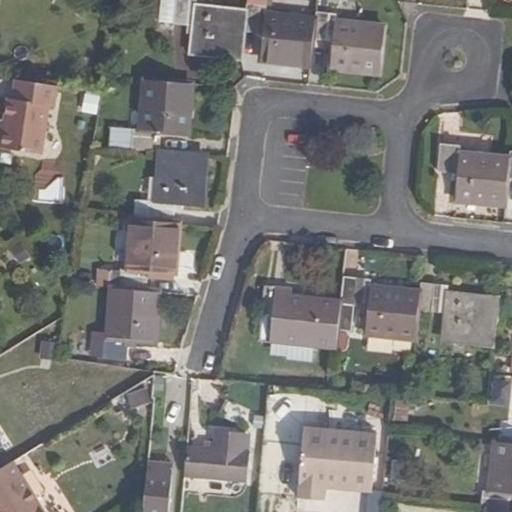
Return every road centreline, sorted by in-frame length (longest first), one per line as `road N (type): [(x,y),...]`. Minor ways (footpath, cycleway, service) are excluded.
road 1 (residential): [(394,120),(249,106),(238,219)]
road 2 (residential): [(383,233),(238,219)]
road 3 (residential): [(238,219),(196,356)]
road 4 (residential): [(511,244),(383,233)]
